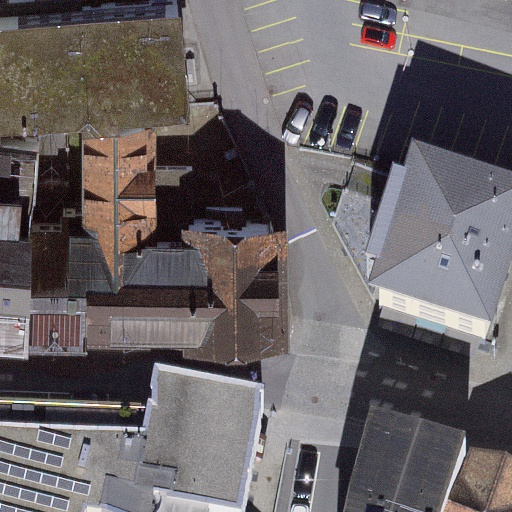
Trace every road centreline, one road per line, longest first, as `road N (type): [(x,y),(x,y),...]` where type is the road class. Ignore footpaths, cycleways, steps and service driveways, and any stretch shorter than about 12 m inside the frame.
road 1 (residential): [(323,393),(335,339),(302,221),(228,102),(200,0)]
road 2 (residential): [(0,374),(265,382),(323,393)]
road 3 (residential): [(351,399),(511,423)]
